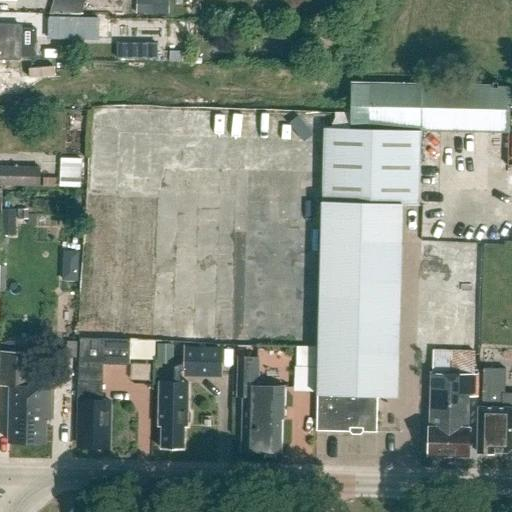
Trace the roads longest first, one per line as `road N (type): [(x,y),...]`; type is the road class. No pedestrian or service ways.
road 1 (unclassified): [(0,476),(325,486)]
road 2 (unclassified): [(325,486),(511,491)]
